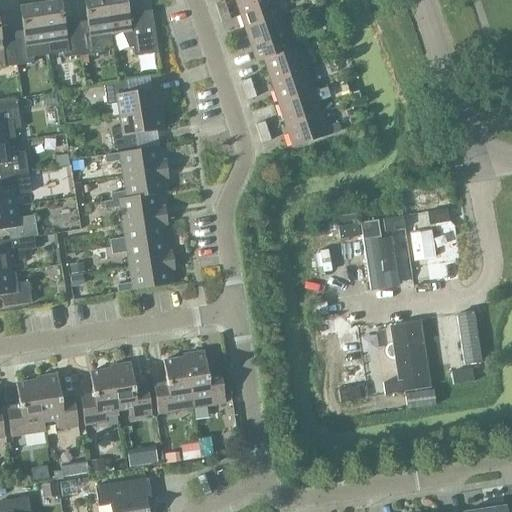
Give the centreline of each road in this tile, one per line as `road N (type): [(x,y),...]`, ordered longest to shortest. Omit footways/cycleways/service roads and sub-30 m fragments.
road 1 (residential): [(236,313),(222,214),(248,155),(194,0)]
road 2 (residential): [(346,318),(470,297),(490,286),(497,266),(480,166)]
road 3 (residential): [(511,461),(296,504),(263,484)]
road 4 (residential): [(0,353),(236,313)]
road 5 (residential): [(480,166),(423,0)]
road 6 (residential): [(263,484),(236,313)]
